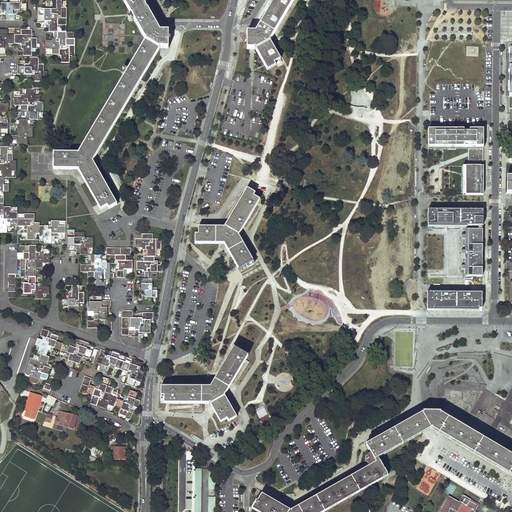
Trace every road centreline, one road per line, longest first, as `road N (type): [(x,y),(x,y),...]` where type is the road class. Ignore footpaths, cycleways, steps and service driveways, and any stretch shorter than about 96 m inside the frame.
road 1 (residential): [(146,425),(242,472),(264,466),(376,326),(420,320)]
road 2 (unclassified): [(228,22),(154,356)]
road 3 (residential): [(497,6),(494,320)]
road 4 (residential): [(511,498),(462,465),(469,456),(511,488)]
